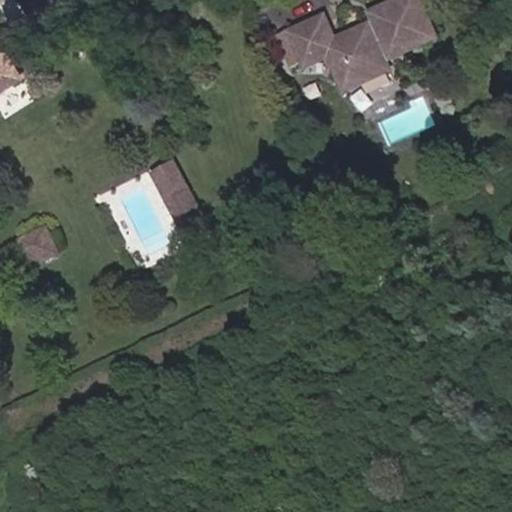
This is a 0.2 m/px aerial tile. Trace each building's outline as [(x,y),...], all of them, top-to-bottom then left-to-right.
[(415,0),(398,0),(370,13),(374,23),(333,42),(322,19),(290,34),(303,62),(305,65),(328,54),(337,73),(351,67),(358,82),(387,69),(383,59),(399,52),(398,49),(415,41),(416,43),(432,36),(415,0)] [(303,62),(290,34),(276,40),(290,68),(303,62)] [(0,87),(26,71),(7,39),(0,43),(0,87)] [(345,89),(358,82),(351,67),(337,73),(345,89)] [(212,218),(186,176),(167,188),(192,230),(212,218)] [(58,249),(46,226),(26,237),(39,260),(58,249)]
